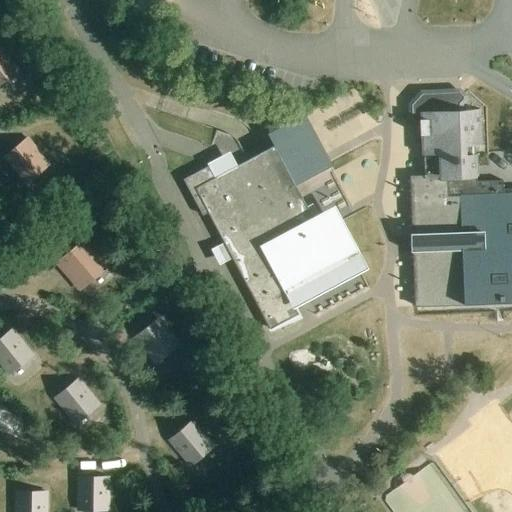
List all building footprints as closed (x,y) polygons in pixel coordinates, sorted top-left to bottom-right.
[(0,84),(18,70),(0,47),(0,84)] [(459,94),(422,95),(411,106),(418,112),(412,119),(419,126),(420,139),(423,142),(424,178),(413,179),(415,238),(413,238),(414,256),(417,255),(417,314),(511,310),(511,190),(503,191),(503,182),(488,183),(489,172),(481,172),(481,178),(476,178),(475,146),(480,146),(479,112),(463,113),(463,106),(467,102),(459,94)] [(321,149),(298,107),(263,126),(274,147),(286,168),(321,149)] [(4,158),(26,184),(49,165),(28,139),(4,158)] [(208,167),(183,181),(202,217),(208,214),(261,315),(262,315),(270,330),(298,315),(287,294),(352,259),(334,227),(321,234),(286,168),(274,147),(215,179),(208,167)] [(58,264),(81,290),(106,269),(84,242),(58,264)] [(363,271),(328,284),(333,296),(368,283),(363,271)] [(135,339),(156,364),(179,346),(158,320),(135,339)] [(0,340),(0,364),(9,376),(32,357),(11,331),(0,340)] [(55,399),(76,425),(98,406),(78,381),(55,399)] [(169,442),(190,467),(213,448),(192,423),(169,442)] [(78,511),(108,511),(108,479),(78,478),(78,511)] [(16,511),(45,511),(46,493),(17,493),(16,511)]
